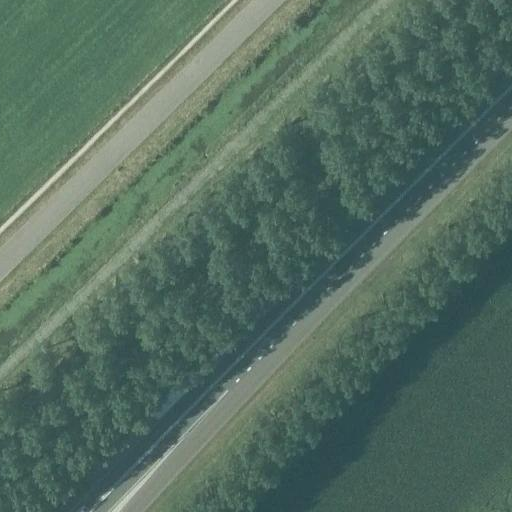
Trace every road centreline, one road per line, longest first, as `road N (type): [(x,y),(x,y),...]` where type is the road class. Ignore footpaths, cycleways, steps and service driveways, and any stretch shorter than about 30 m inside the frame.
road 1 (unclassified): [(279,0),(0,269)]
road 2 (trunk): [(282,315),(511,88)]
road 3 (trunk): [(282,315),(42,511)]
road 4 (trunk): [(93,511),(216,382)]
road 5 (trunk): [(116,511),(216,382)]
